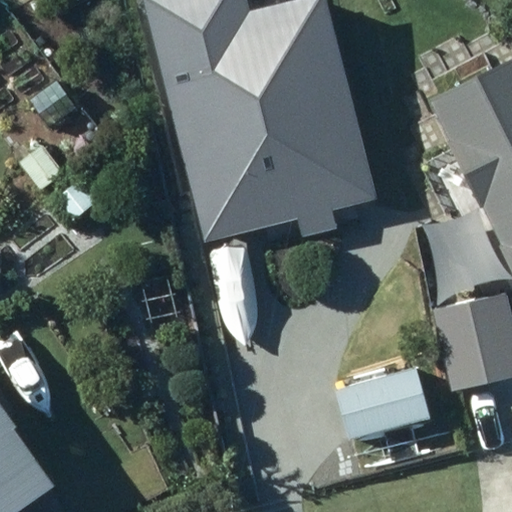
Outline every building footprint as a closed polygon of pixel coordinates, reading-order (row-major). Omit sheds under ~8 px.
[(169,42),(215,244),(225,242),(230,261),(280,249),(275,231),(309,223),(312,240),(346,232),(342,216),(392,204),(345,2),(169,42)] [(24,163),(50,194),(72,175),(46,144),(24,163)] [(65,196),(80,213),(95,200),(80,183),(65,196)] [(511,206),(440,222),(457,299),(511,286),(511,206)] [(431,376),(352,396),(364,444),(443,424),(431,376)] [(0,511),(60,511),(82,497),(0,381),(0,511)]
